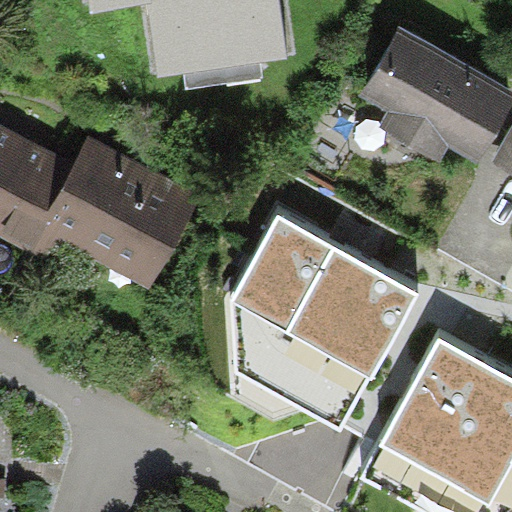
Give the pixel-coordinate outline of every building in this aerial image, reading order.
[(124,0),(150,0),(160,69),(187,66),(190,84),(265,74),(262,56),(290,53),(283,0),(90,0),(91,4),(124,0)] [(497,133),(511,107),(511,90),(403,27),(363,94),(392,111),(383,128),(438,160),(448,143),(480,161),(497,133)] [(54,230),(150,281),(201,186),(87,125),(74,149),(0,109),(0,227),(44,251),(54,230)] [(511,124),(494,159),(511,168),(511,124)] [(419,283),(277,205),(230,296),(240,363),(343,416),(397,322),(419,283)] [(365,470),(440,511),(511,511),(511,373),(441,334),(418,375),(365,470)]
